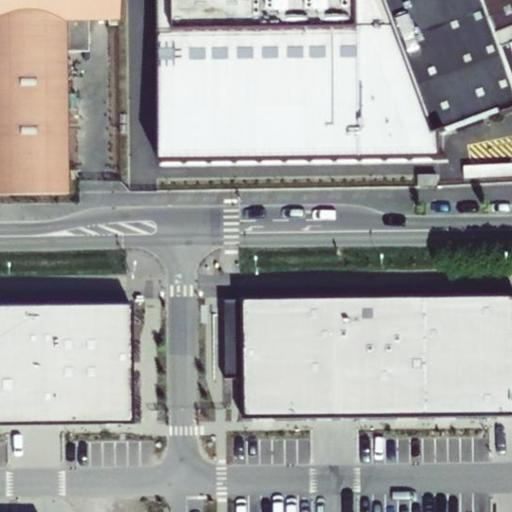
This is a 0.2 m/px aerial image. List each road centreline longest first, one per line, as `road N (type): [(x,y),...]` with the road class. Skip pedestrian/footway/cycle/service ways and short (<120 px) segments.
road 1 (residential): [(182,482),(511,476)]
road 2 (residential): [(182,482),(181,239)]
road 3 (tertiary): [(422,228),(326,212),(181,212)]
road 4 (tertiary): [(181,239),(369,237),(422,228)]
road 5 (unknown): [(87,217),(99,0)]
road 6 (tertiary): [(181,212),(0,233)]
road 7 (residential): [(0,483),(182,482)]
road 8 (tertiary): [(0,236),(181,239)]
